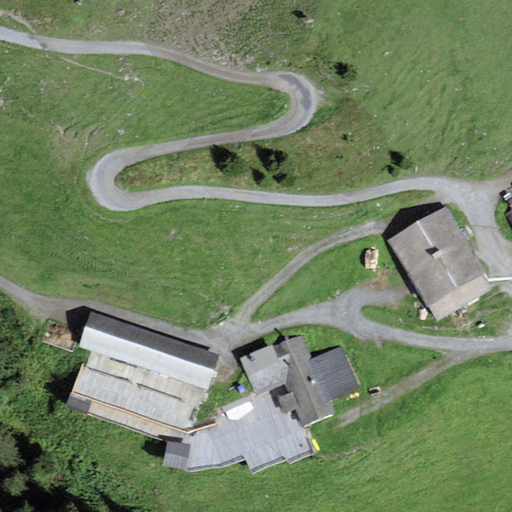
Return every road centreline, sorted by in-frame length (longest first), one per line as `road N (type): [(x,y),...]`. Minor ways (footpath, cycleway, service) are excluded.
road 1 (track): [(0,30),(38,45),(149,49),(230,75),(295,80),(304,92),(295,121),(277,130),(110,156),(98,165),(96,188),(114,200),(181,188),(307,199),(408,182),(462,194)]
road 2 (track): [(462,194),(332,241),(248,305),(239,338)]
road 3 (track): [(239,338),(30,299),(0,280)]
